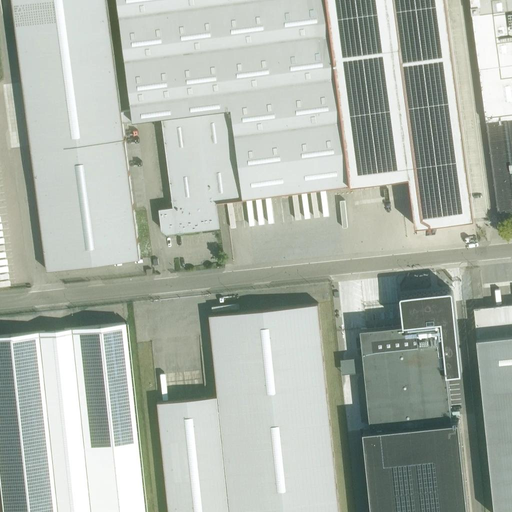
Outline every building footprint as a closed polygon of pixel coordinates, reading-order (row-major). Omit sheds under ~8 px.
[(121,110),(107,0),(12,0),(47,270),(140,258),(123,121),(133,120),(131,109),(121,110)] [(217,201),(350,184),(326,0),(117,0),(131,109),(133,120),(162,116),(174,206),(159,208),(162,229),(167,233),(220,226),(217,201)] [(326,0),(350,184),(409,177),(415,226),(454,221),(474,219),(445,0),(326,0)] [(511,0),(470,0),(472,14),(498,219),(511,216),(511,0)] [(366,327),(360,328),(365,377),(371,428),(363,429),(371,511),(468,511),(459,419),(452,420),(447,373),(454,373),(461,372),(453,291),(453,290),(452,290),(452,289),(451,289),(427,291),(402,294),(401,294),(401,295),(400,295),(400,296),(403,323),(401,324),(400,324),(366,327)] [(339,511),(318,303),(209,314),(217,395),(157,401),(158,411),(168,511),(339,511)] [(511,511),(511,303),(474,307),(494,511),(511,511)] [(143,511),(124,322),(0,334),(0,488),(2,511),(143,511)]
